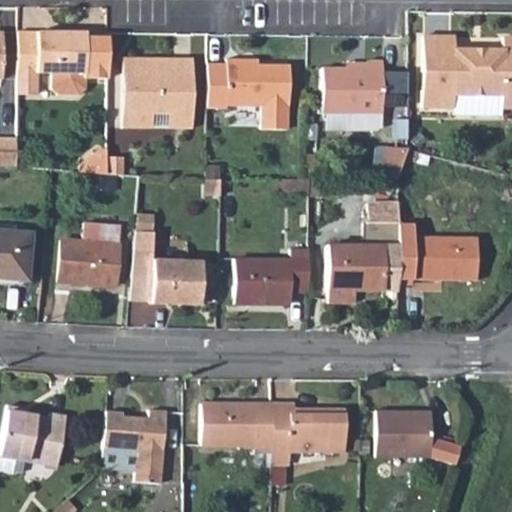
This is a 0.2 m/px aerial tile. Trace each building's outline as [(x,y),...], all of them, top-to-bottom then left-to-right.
[(83,33),(16,32),(15,78),(15,94),(35,95),(35,74),(81,74),(81,79),(105,79),(105,39),(83,38),(83,33)] [(418,93),(418,108),(450,109),(450,96),(498,96),(498,110),(511,110),(511,39),(499,40),(498,53),(451,51),(451,39),(419,39),(419,74),(425,75),(425,94),(418,93)] [(119,127),(142,128),(142,113),(172,113),(171,129),(188,129),(190,60),(120,58),(119,127)] [(223,65),(204,65),(204,110),(223,111),(224,107),(258,108),(257,131),(284,132),(285,109),(286,67),(256,66),(246,66),(246,61),(223,60),(223,65)] [(343,70),(319,69),(318,114),(348,115),(348,131),(370,132),(378,128),(379,62),(364,62),(364,65),(364,71),(343,70)] [(450,96),(450,109),(451,116),(498,118),(498,110),(498,96),(450,96)] [(142,113),(142,128),(171,129),(172,113),(142,113)] [(14,141),(0,140),(0,167),(14,169),(14,141)] [(77,174),(104,176),(104,157),(104,151),(97,151),(78,167),(77,174)] [(382,181),(395,181),(398,171),(403,154),(403,151),(382,151),(382,181)] [(104,157),(104,176),(107,176),(119,177),(120,157),(104,157)] [(104,176),(90,175),(89,189),(106,191),(107,176),(104,176)] [(217,179),(217,210),(233,210),(233,180),(217,179)] [(138,215),(131,301),(153,302),(154,259),(154,217),(138,215)] [(57,239),(53,282),(114,286),(116,253),(119,226),(83,222),(81,241),(57,239)] [(395,247),(395,225),(363,225),(363,247),(395,247)] [(410,225),(395,225),(395,247),(395,281),(474,280),(474,239),(471,238),(410,239),(410,225)] [(0,230),(0,278),(24,281),(28,233),(0,230)] [(363,247),(324,247),(324,291),(396,290),(395,281),(395,247),(363,247)] [(305,289),(305,250),(288,249),(288,260),(232,260),(232,304),(288,304),(288,289),(305,289)] [(154,259),(153,302),(201,303),(201,260),(154,259)] [(122,408),(106,407),(106,411),(106,449),(105,463),(139,463),(139,475),(163,475),(164,404),(147,403),(147,411),(122,411),(122,408)] [(270,467),(270,405),(199,406),(198,448),(252,447),(253,467),(270,467)] [(291,405),(270,405),(270,467),(283,467),(286,467),(286,453),(341,453),(340,410),(291,410),(291,405)] [(0,438),(0,457),(22,461),(56,467),(64,417),(47,415),(47,419),(23,415),(23,410),(5,408),(0,438)] [(374,410),(374,456),(428,456),(452,463),(457,445),(428,437),(427,410),(374,410)] [(22,461),(0,457),(0,472),(12,475),(17,472),(21,473),(22,461)] [(283,467),(270,467),(270,487),(283,486),(283,467)]
